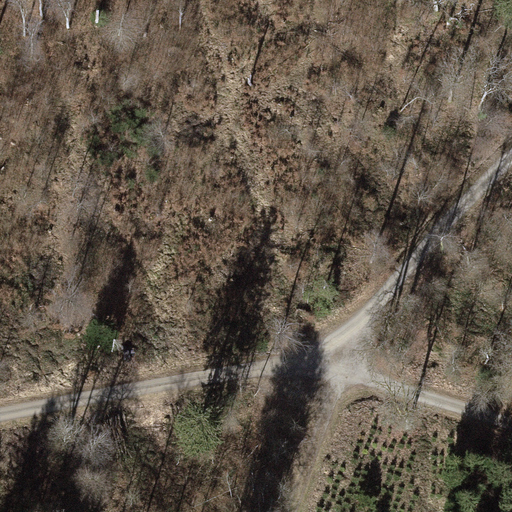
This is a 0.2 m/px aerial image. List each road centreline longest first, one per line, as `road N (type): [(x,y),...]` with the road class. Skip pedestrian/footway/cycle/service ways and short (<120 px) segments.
road 1 (track): [(0,409),(267,369),(340,373),(511,427)]
road 2 (track): [(283,511),(340,373),(511,156)]
